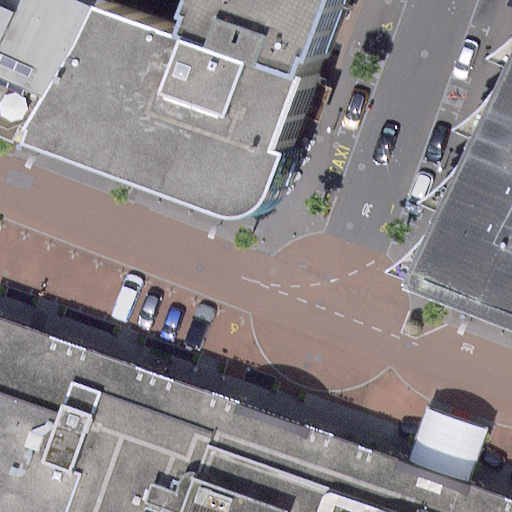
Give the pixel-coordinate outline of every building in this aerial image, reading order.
[(0,0),(0,103),(87,139),(113,84),(149,7),(134,0),(0,0)] [(134,0),(149,7),(212,23),(220,0),(134,0)] [(375,0),(220,0),(212,23),(352,70),(375,0)] [(317,179),(352,70),(212,23),(149,7),(113,84),(87,139),(270,203),(288,205),(301,202),(312,191),(317,179)] [(511,142),(450,285),(511,310),(511,142)] [(511,511),(511,503),(18,328),(0,378),(0,511),(511,511)] [(441,409),(429,461),(482,474),(494,421),(441,409)]
